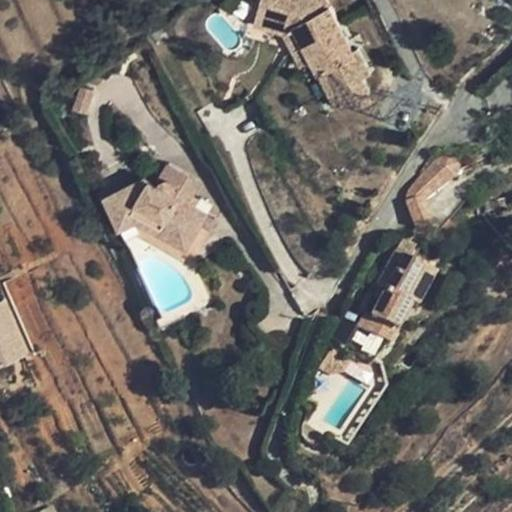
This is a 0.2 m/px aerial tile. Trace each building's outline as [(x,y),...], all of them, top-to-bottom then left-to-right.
[(259,0),(255,14),(288,24),(306,57),(320,49),(351,103),(377,88),(369,73),(380,67),(366,43),(357,47),(331,2),(320,8),(315,0),(259,0)] [(87,81),(80,101),(93,105),(100,85),(87,81)] [(156,179),(142,175),(109,188),(130,241),(142,237),(197,252),(212,200),(193,194),(196,182),(173,175),(169,174),(167,174),(165,175),(163,175),(160,176),(158,178),(156,179)] [(429,219),(447,194),(429,180),(413,203),(429,219)] [(478,226),(511,211),(511,190),(470,208),(478,226)] [(443,245),(453,226),(441,216),(433,230),(431,239),(443,245)] [(403,250),(412,255),(416,247),(406,242),(403,250)] [(409,309),(417,312),(435,276),(408,262),(412,255),(403,250),(399,258),(395,256),(376,293),(385,298),(379,308),(370,326),(395,337),(409,309)] [(385,298),(376,293),(371,304),(379,308),(385,298)] [(0,363),(33,349),(10,294),(0,298),(0,363)] [(388,351),(395,337),(370,326),(361,321),(355,333),(388,351)]
